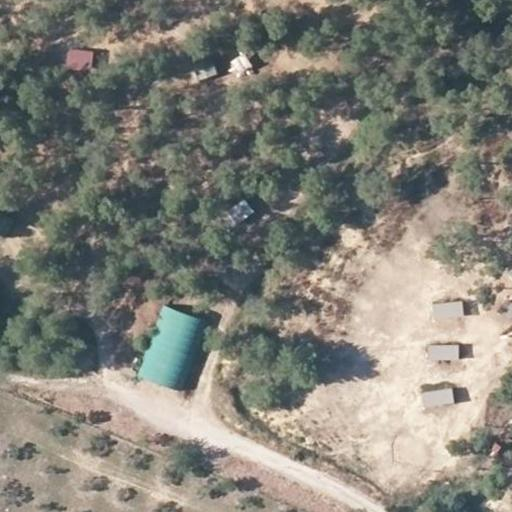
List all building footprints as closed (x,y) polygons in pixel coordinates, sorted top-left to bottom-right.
[(69,42),(63,65),(88,72),(94,48),(69,42)] [(191,60),(195,76),(215,71),(211,55),(191,60)] [(238,218),(254,207),(243,193),(228,205),(238,218)] [(0,236),(4,238),(15,217),(0,209),(0,236)] [(464,313),(463,296),(432,298),(434,315),(464,313)] [(142,375),(188,387),(208,314),(161,302),(142,375)] [(427,340),(427,357),(459,357),(459,340),(427,340)] [(421,387),(423,403),(454,399),(452,383),(421,387)]
